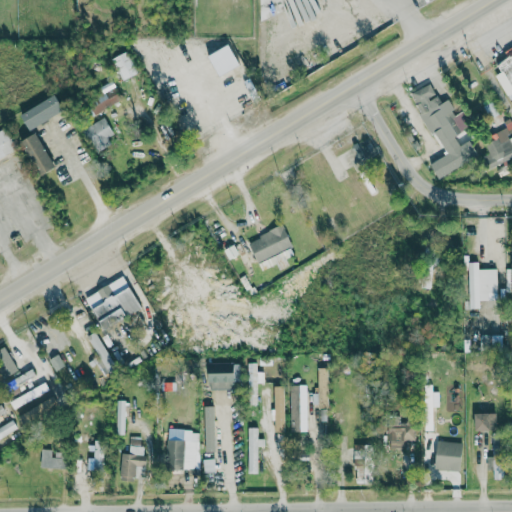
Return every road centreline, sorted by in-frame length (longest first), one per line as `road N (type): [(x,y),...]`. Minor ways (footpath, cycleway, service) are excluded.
road 1 (tertiary): [(0,303),(497,0)]
road 2 (residential): [(511,503),(0,510)]
road 3 (residential): [(365,80),(418,175),(444,191),(511,194)]
